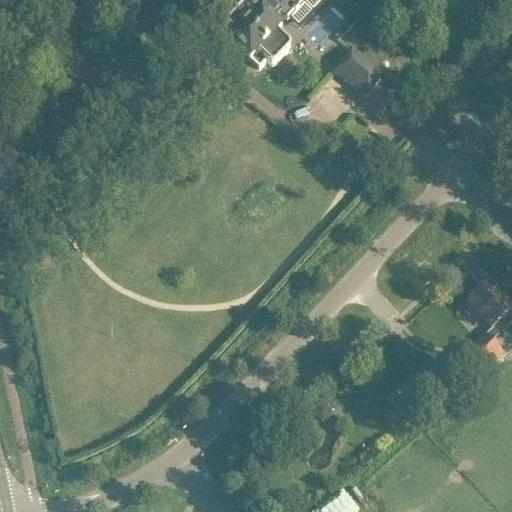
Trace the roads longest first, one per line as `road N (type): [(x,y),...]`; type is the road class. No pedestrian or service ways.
road 1 (unclassified): [(180,457),(453,175)]
road 2 (unclassified): [(63,511),(180,457)]
